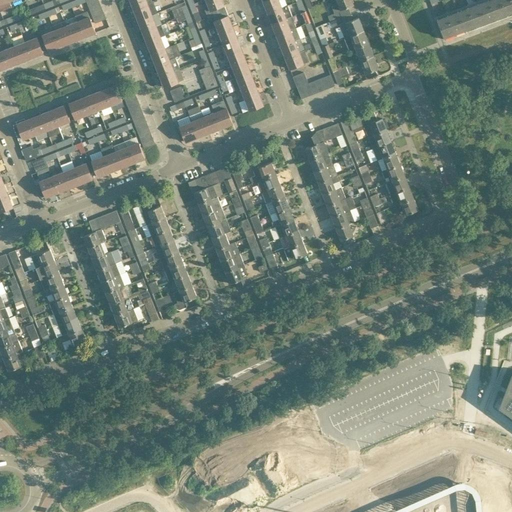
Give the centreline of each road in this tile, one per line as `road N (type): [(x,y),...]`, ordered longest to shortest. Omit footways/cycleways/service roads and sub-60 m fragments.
road 1 (residential): [(0,400),(446,222),(459,196),(410,77)]
road 2 (secondary): [(250,367),(511,257)]
road 3 (secondary): [(35,487),(250,367)]
road 4 (secondary): [(250,367),(26,468)]
road 5 (residential): [(176,166),(112,0)]
road 6 (residential): [(38,220),(176,166)]
road 7 (residential): [(285,122),(410,77)]
road 8 (residential): [(285,122),(240,0)]
